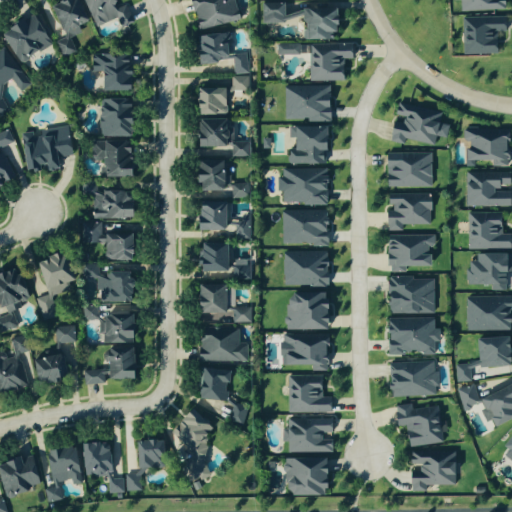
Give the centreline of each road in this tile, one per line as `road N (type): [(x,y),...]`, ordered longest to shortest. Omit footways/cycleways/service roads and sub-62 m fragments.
road 1 (residential): [(91,410),(162,390),(167,364),(166,61),(153,0)]
road 2 (residential): [(400,55),(371,93),(358,145),(359,397),(368,453)]
road 3 (residential): [(368,0),(400,55),(428,77),(511,106)]
